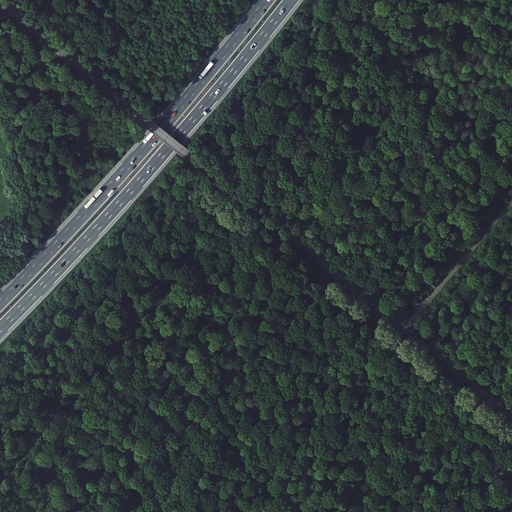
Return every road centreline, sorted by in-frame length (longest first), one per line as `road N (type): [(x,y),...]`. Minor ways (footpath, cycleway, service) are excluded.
road 1 (tertiary): [(511,416),(0,2)]
road 2 (motorway): [(0,328),(129,192),(291,0)]
road 3 (motorway): [(267,0),(146,146),(0,302)]
road 4 (track): [(511,202),(405,330)]
